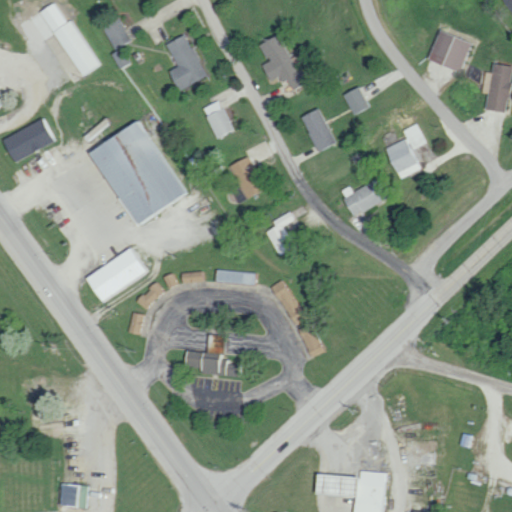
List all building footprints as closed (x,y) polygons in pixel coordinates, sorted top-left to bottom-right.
[(103,64),(93,48),(89,51),(70,20),(67,22),(54,1),(39,10),(79,78),(103,64)] [(101,26),(114,49),(130,39),(117,17),(101,26)] [(469,44),(438,30),(425,59),(456,72),(469,44)] [(165,43),(177,66),(168,71),(177,90),(206,75),(184,34),(165,43)] [(290,89),(307,81),(302,70),(297,72),(278,34),(259,43),(268,61),(261,64),(268,80),(283,73),(290,89)] [(128,63),(121,48),(111,53),(118,68),(128,63)] [(505,112),(510,66),(490,63),(484,109),(505,112)] [(342,94),(353,114),(368,106),(358,86),(342,94)] [(204,106),(216,138),(234,131),(221,99),(204,106)] [(300,116),(316,151),(334,142),(317,108),(300,116)] [(55,139),(43,117),(0,139),(11,162),(55,139)] [(131,225),(183,193),(164,163),(167,161),(141,117),(86,151),(131,225)] [(422,168),(413,149),(427,142),(418,122),(402,130),(406,137),(384,148),(399,179),(422,168)] [(230,164),(246,198),(265,189),(250,155),(230,164)] [(342,196),(350,215),(385,200),(376,181),(342,196)] [(294,219),(289,211),(273,221),(275,225),(266,231),(280,255),(295,246),(283,226),(294,219)] [(82,276),(98,303),(149,273),(133,246),(82,276)] [(254,272),(215,270),(215,282),(254,284),(254,272)] [(180,272),(181,283),(205,282),(205,271),(180,272)] [(167,287),(179,283),(174,272),(163,276),(167,287)] [(292,325),(307,317),(287,277),(271,285),(292,325)] [(136,302),(146,310),(162,288),(153,280),(136,302)] [(139,334),(142,314),(131,313),(128,332),(139,334)] [(323,353),(313,323),(298,327),(308,357),(323,353)] [(235,375),(236,361),(221,360),(223,336),(207,334),(205,352),(184,350),(183,370),(235,375)] [(312,493),(352,495),(350,511),(383,511),(386,472),(359,470),(358,476),(313,474),(312,493)] [(87,486),(60,483),(57,505),(84,508),(87,486)]
